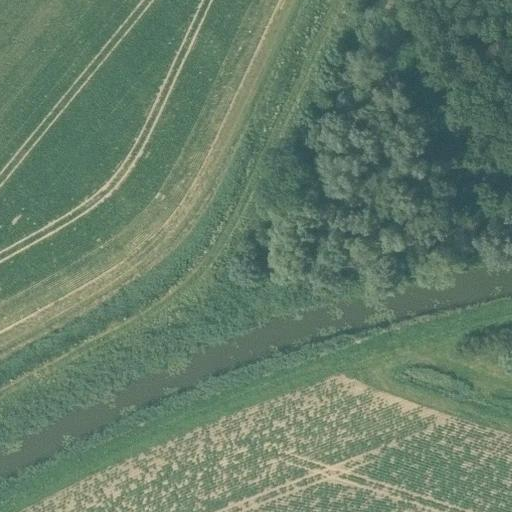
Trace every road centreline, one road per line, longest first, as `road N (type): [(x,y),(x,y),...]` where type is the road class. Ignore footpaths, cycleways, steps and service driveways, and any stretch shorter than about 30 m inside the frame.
road 1 (track): [(0,507),(153,433),(314,369),(511,319)]
road 2 (track): [(334,0),(198,272),(0,395)]
